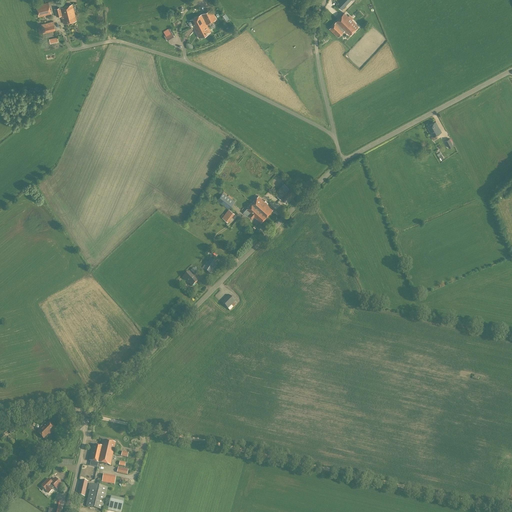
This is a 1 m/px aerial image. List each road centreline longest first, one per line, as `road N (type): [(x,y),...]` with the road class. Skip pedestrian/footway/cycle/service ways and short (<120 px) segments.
road 1 (unclassified): [(511,70),(328,173),(86,415)]
road 2 (track): [(484,511),(86,415)]
road 3 (unknown): [(334,129),(139,44),(75,50)]
road 4 (track): [(342,162),(316,46),(323,0)]
road 5 (unclassified): [(86,415),(0,500)]
